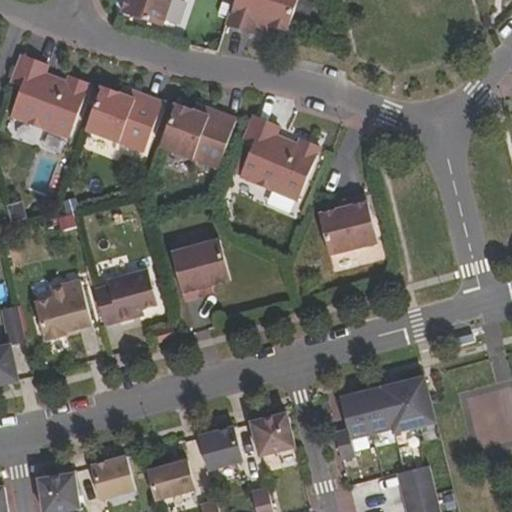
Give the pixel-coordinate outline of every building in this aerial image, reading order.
[(129,0),(124,16),(164,29),(172,0),(129,0)] [(236,0),(228,26),(253,34),(256,24),(269,28),(269,26),(288,32),(298,0),(236,0)] [(198,20),(198,41),(218,40),(218,20),(198,20)] [(11,117),(70,140),(90,86),(69,78),(67,84),(51,78),(50,81),(44,79),(48,67),(22,58),(12,84),(22,88),(11,117)] [(83,139),(142,161),(160,112),(119,97),(117,103),(99,97),(83,139)] [(161,149),(218,170),(237,121),(196,106),(194,113),(177,106),(161,149)] [(238,184),(296,209),(318,156),(298,147),(296,153),(280,146),(278,149),(272,147),(277,135),(251,125),(241,151),(251,155),(238,184)] [(330,256),(379,243),(366,196),(339,203),(341,210),(320,215),(330,256)] [(187,301),(215,293),(213,287),(234,281),(223,241),(175,254),(187,301)] [(96,290),(106,325),(145,315),(144,309),(159,305),(150,269),(107,280),(109,286),(96,290)] [(95,324),(82,279),(52,287),(55,297),(37,302),(48,341),(69,336),(68,332),(95,324)] [(15,293),(1,296),(11,345),(0,347),(0,385),(19,381),(12,345),(26,342),(15,293)] [(176,325),(153,330),(156,343),(179,337),(176,325)] [(425,377),(404,383),(415,429),(437,424),(425,377)] [(415,429),(404,383),(383,388),(393,430),(394,434),(415,429)] [(393,430),(383,388),(362,393),(372,435),(393,430)] [(372,435),(362,393),(342,399),(350,430),(352,440),(372,435)] [(288,413),(252,423),(261,456),(296,447),(288,413)] [(245,461),(236,427),(200,437),(209,470),(245,461)] [(352,440),(350,430),(336,434),(338,443),(352,440)] [(354,448),(352,440),(338,443),(340,451),(354,448)] [(356,456),(354,448),(340,451),(343,460),(356,456)] [(128,457),(93,466),(102,499),(137,490),(128,457)] [(189,460),(148,471),(156,501),(197,490),(189,460)] [(399,474),(403,488),(433,481),(429,467),(399,474)] [(76,474),(40,479),(44,511),(54,511),(81,508),(76,474)] [(391,480),(352,494),(358,511),(366,511),(398,500),(391,480)] [(403,488),(406,502),(436,495),(433,481),(403,488)] [(9,511),(5,487),(0,488),(0,511),(9,511)] [(274,511),(269,489),(253,493),(258,511),(274,511)] [(406,502),(408,511),(425,511),(440,509),(436,495),(406,502)] [(220,511),(218,501),(202,506),(203,511),(220,511)]
